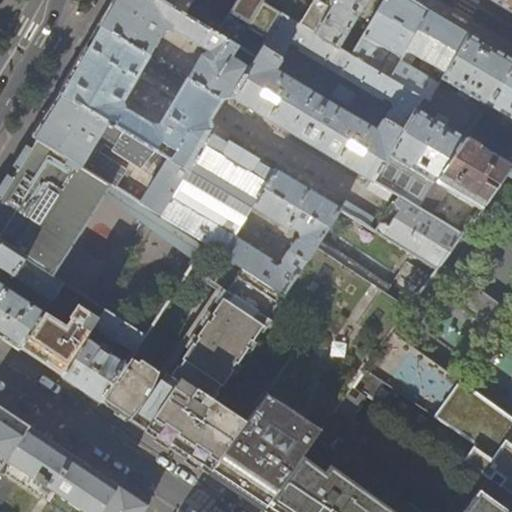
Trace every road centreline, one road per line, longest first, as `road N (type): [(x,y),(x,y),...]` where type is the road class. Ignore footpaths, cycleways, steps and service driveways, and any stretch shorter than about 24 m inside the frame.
road 1 (residential): [(0,374),(206,511)]
road 2 (tertiary): [(60,0),(0,110)]
